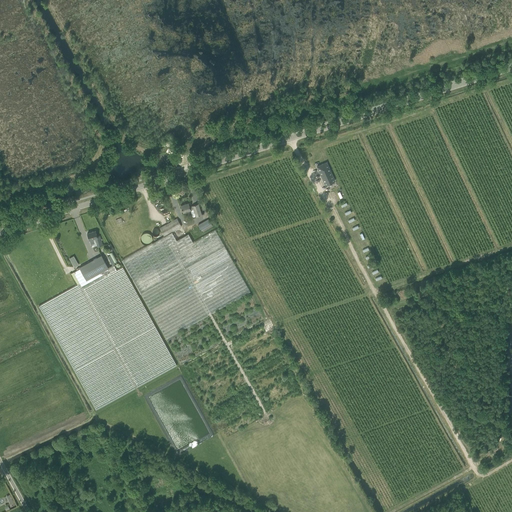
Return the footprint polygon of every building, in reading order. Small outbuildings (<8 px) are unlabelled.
[(327,162),(316,166),(325,185),(335,181),(327,162)] [(201,214),(198,204),(190,207),(188,203),(181,205),(183,212),(190,210),(193,209),(195,216),(201,214)] [(160,228),(164,236),(122,260),(166,339),(250,291),(215,230),(193,242),(188,233),(176,240),(172,232),(182,226),(177,218),(160,228)] [(204,220),(197,225),(202,232),(212,226),(208,220),(205,222),(204,220)] [(95,231),(87,233),(89,239),(91,245),(97,243),(98,246),(99,246),(102,245),(103,245),(100,235),(97,236),(95,231)] [(80,268),(86,280),(108,267),(101,255),(79,267),(80,268)] [(117,270),(113,264),(112,265),(108,267),(86,280),(80,268),(74,272),(80,283),(39,306),(96,410),(177,365),(122,267),(117,270)] [(497,446),(486,451),(488,455),(498,451),(497,446)]
